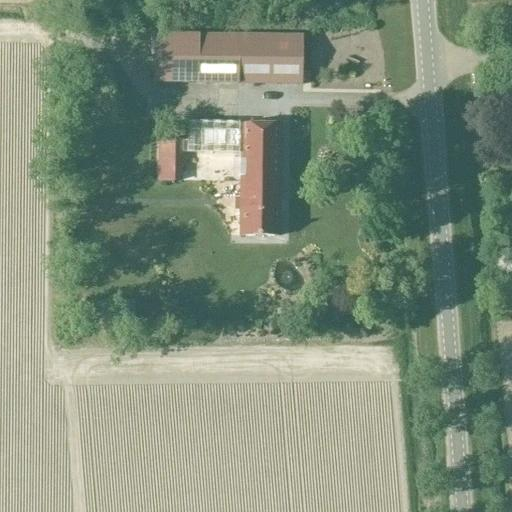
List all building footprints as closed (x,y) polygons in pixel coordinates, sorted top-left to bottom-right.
[(153,84),(301,86),(302,38),(154,35),(153,84)] [(112,83),(112,67),(92,66),(91,83),(112,83)] [(280,125),(240,125),(239,237),(279,237),(280,125)] [(232,157),(232,137),(189,136),(188,156),(232,157)] [(181,183),(181,142),(157,141),(156,183),(181,183)] [(92,319),(126,319),(125,302),(92,303),(92,319)]
